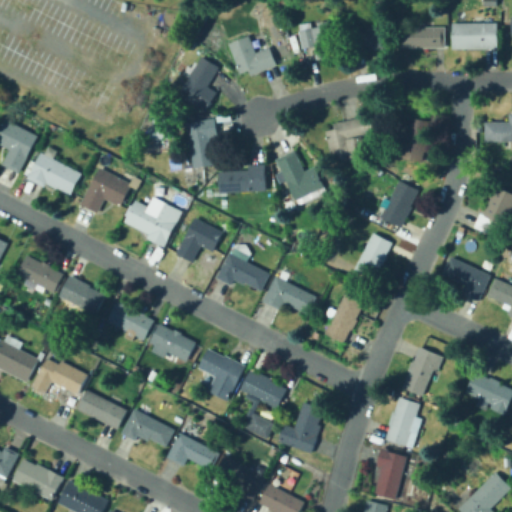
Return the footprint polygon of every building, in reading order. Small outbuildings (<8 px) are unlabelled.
[(378,16),(378,22),(385,21),(388,47),(357,51),(356,50),(351,50),(349,36),(355,35),(354,25),(355,25),(354,19),(378,16)] [(318,59),(315,46),(303,48),(299,30),(301,30),(300,24),(312,21),(314,27),(319,26),(318,22),(329,20),(337,55),(318,59)] [(498,48),(453,48),(452,22),(498,22),(498,48)] [(446,47),(404,47),(404,26),(446,26),(446,47)] [(251,74),(249,70),(241,73),(230,43),(250,35),(256,52),(271,46),(278,64),(251,74)] [(206,111),(179,95),(202,56),(220,66),(208,86),(218,91),(206,111)] [(511,112),(511,140),(485,140),(485,121),(510,121),(510,112),(511,112)] [(364,136),(369,158),(353,162),(352,158),(333,162),(326,130),(335,128),(333,123),(372,114),(376,134),(364,136)] [(194,168),(186,122),(206,118),(216,116),(219,136),(211,138),(216,164),(194,168)] [(19,172),(3,164),(10,149),(0,143),(0,131),(7,118),(39,135),(19,172)] [(430,124),(423,164),(402,161),(408,121),(430,124)] [(154,140),(153,125),(167,124),(168,139),(154,140)] [(301,205),(298,199),(296,201),(276,158),(296,149),(306,170),(316,166),(325,186),(324,186),(327,192),(301,205)] [(72,194),(56,186),(55,188),(47,183),(45,187),(28,178),(29,175),(25,173),(32,160),(36,162),(42,151),(83,172),(72,194)] [(220,193),(219,171),(249,169),(249,164),(266,163),(267,190),(220,193)] [(98,212),(81,203),(100,167),(133,183),(121,206),(106,198),(98,212)] [(413,205),(402,227),(382,216),(400,179),(420,189),(412,205),(413,205)] [(511,192),(511,213),(506,226),(501,223),(495,236),(475,227),(482,213),(485,214),(498,186),(511,192)] [(166,247),(147,237),(149,234),(124,221),(128,216),(125,215),(131,204),(133,205),(136,199),(142,202),(147,194),(153,198),(154,196),(183,211),(166,247)] [(193,261),(177,253),(185,236),(196,216),(224,231),(214,251),(202,245),(193,261)] [(388,256),(384,264),(383,264),(375,279),(355,269),(374,232),(394,242),(387,256),(388,256)] [(0,259),(0,237),(9,242),(0,259)] [(262,291),(246,282),(245,284),(235,278),(231,284),(217,277),(230,252),(232,253),(236,244),(246,243),(253,253),(248,261),(271,272),(262,291)] [(55,293),(46,288),(43,293),(28,285),(30,280),(18,273),(28,254),(43,262),(44,260),(46,261),(51,264),(50,265),(65,273),(55,293)] [(492,274),(480,300),(462,292),(466,284),(444,274),(452,256),(492,274)] [(97,315),(60,295),(71,274),(91,285),(91,286),(107,294),(97,315)] [(309,314),(285,302),(282,310),(264,301),(276,275),(318,295),(309,314)] [(496,277),(511,284),(511,315),(508,314),(511,306),(488,295),(496,277)] [(344,343),(325,333),(346,293),(365,303),(357,317),(359,318),(353,330),(352,329),(344,343)] [(145,339),(136,334),(134,339),(126,335),(128,331),(108,321),(119,300),(135,308),(136,307),(148,313),(147,315),(156,319),(145,339)] [(187,361),(169,351),(165,358),(152,351),(156,345),(150,342),(161,322),(175,330),(176,328),(183,332),(183,333),(198,341),(187,361)] [(28,382),(0,368),(0,338),(5,340),(8,333),(24,342),(21,348),(40,358),(28,382)] [(444,356),(438,371),(434,370),(423,395),(403,387),(411,370),(408,370),(413,359),(415,359),(421,346),(444,356)] [(229,400),(208,390),(216,376),(198,367),(209,347),(225,356),(226,354),(247,365),(229,400)] [(78,394),(53,381),(46,393),(32,386),(39,371),(40,372),(48,357),(61,363),(62,359),(89,373),(78,394)] [(278,408),(241,389),(251,369),(260,374),(261,372),(272,378),(271,380),(288,388),(278,408)] [(476,371),(491,378),(491,376),(502,381),(502,383),(511,388),(511,398),(506,410),(489,401),(486,407),(477,403),(480,397),(467,391),(476,371)] [(119,429),(79,408),(89,388),(129,409),(119,429)] [(421,403),(417,416),(423,418),(413,447),(386,438),(391,424),(389,423),(393,411),(395,412),(401,396),(421,403)] [(312,453),(279,441),(285,423),(295,427),(304,401),(324,408),(319,423),(322,424),(312,453)] [(167,446),(151,437),(149,440),(139,435),(137,440),(122,433),(136,408),(176,429),(167,446)] [(268,438),(246,427),(254,411),(276,422),(268,438)] [(212,470),(189,458),(185,465),(168,456),(180,431),(221,452),(212,470)] [(3,486),(0,484),(0,448),(4,451),(6,446),(20,453),(3,486)] [(408,455),(396,498),(375,492),(382,466),(377,465),(382,447),(389,448),(389,450),(408,455)] [(253,501),(239,493),(242,488),(232,483),(233,480),(217,472),(226,454),(266,476),(253,501)] [(47,503),(36,498),(39,492),(13,479),(24,457),(37,464),(38,462),(66,476),(53,500),(50,498),(47,503)] [(496,511),(463,511),(459,508),(497,471),(511,486),(511,487),(492,507),(496,511)] [(103,511),(79,511),(59,501),(70,479),(110,499),(103,511)] [(299,511),(274,511),(269,509),(270,507),(260,502),(271,483),(306,501),(299,511)] [(390,505),(388,511),(364,511),(368,499),(390,505)]
